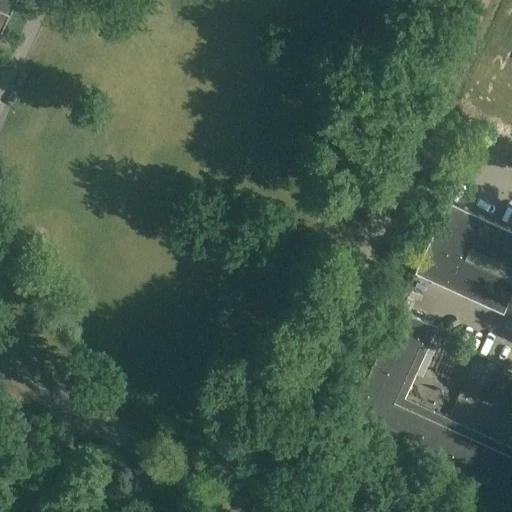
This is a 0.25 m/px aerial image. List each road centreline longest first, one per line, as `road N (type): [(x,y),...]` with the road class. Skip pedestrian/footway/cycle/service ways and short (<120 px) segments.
road 1 (residential): [(249,504),(407,149)]
road 2 (residential): [(249,504),(0,362)]
road 3 (residential): [(407,149),(476,0)]
